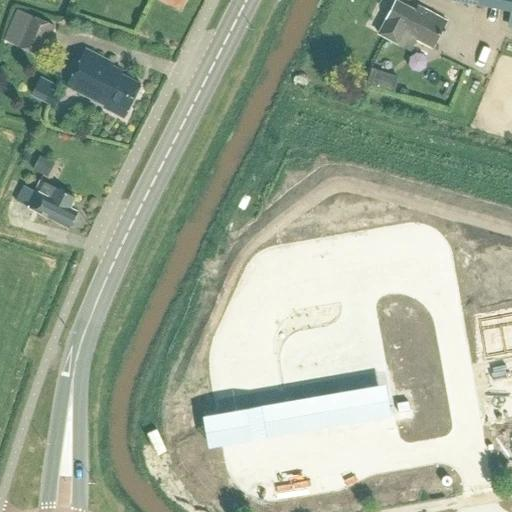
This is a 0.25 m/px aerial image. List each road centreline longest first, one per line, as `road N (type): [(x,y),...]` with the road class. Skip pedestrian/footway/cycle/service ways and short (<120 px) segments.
road 1 (primary): [(70,392),(76,352),(115,255),(245,0)]
road 2 (primary): [(70,392),(59,405),(46,511)]
road 3 (primary): [(77,511),(77,406),(70,392)]
